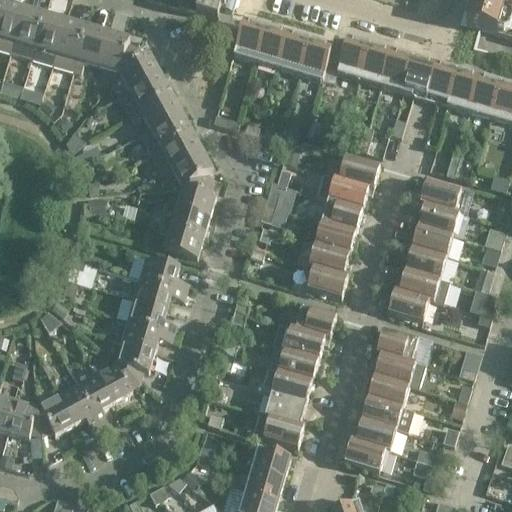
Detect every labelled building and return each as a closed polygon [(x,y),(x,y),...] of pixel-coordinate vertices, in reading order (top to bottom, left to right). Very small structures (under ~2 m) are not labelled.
[(146,0),(146,2),(218,23),(221,12),(233,15),(237,0),(146,0)] [(511,0),(466,0),(459,27),(480,33),(511,41),(511,0)] [(0,53),(11,57),(25,12),(4,6),(0,19),(0,53)] [(33,63),(46,19),(25,12),(11,57),(33,63)] [(54,69),(67,25),(46,19),(33,63),(54,69)] [(54,69),(74,75),(88,31),(67,25),(54,69)] [(265,34),(244,27),(243,27),(234,60),(256,67),(265,34)] [(81,77),(85,66),(98,70),(109,37),(88,31),(74,75),(81,77)] [(288,40),(265,34),(256,67),(278,73),(288,40)] [(98,70),(119,76),(120,77),(139,52),(128,49),(130,43),(109,37),(98,70)] [(310,46),(288,40),(278,73),(300,80),(310,46)] [(329,65),(340,69),(341,69),(347,45),(334,41),(331,53),(332,53),(328,65),(329,65)] [(337,78),(360,84),(369,51),(347,45),(341,69),(340,69),(337,78)] [(332,53),(331,53),(310,46),(300,80),(323,86),(329,65),(328,65),(332,53)] [(369,51),(360,84),(382,91),(391,58),(369,51)] [(120,77),(130,97),(161,80),(150,59),(145,62),(139,52),(120,77)] [(391,58),(382,91),(404,97),(413,64),(391,58)] [(419,102),(426,104),(435,71),(429,69),(413,64),(404,97),(419,102)] [(435,71),(426,104),(432,105),(447,110),(457,77),(441,72),(435,71)] [(457,77),(447,110),(469,116),(479,83),(457,77)] [(120,102),(127,114),(130,121),(171,99),(161,80),(130,97),(120,102)] [(479,83),(469,116),(491,123),(501,90),(479,83)] [(511,93),(501,90),(491,123),(511,128),(511,93)] [(130,121),(134,127),(144,122),(151,135),(182,118),(171,99),(130,121)] [(148,152),(152,160),(193,138),(182,118),(151,135),(141,140),(148,152)] [(238,136),(240,128),(216,120),(214,129),(238,136)] [(64,121),(58,127),(66,135),(72,129),(64,121)] [(396,124),(391,139),(401,142),(406,127),(396,124)] [(260,133),(248,130),(245,138),(257,142),(260,133)] [(362,143),(370,146),(374,134),(365,131),(362,143)] [(282,139),(269,136),(267,144),(279,148),(282,139)] [(72,160),(85,147),(74,137),(66,149),(72,160)] [(152,160),(155,166),(162,178),(172,173),(203,156),(193,138),(152,160)] [(370,146),(362,143),(358,155),(367,158),(370,146)] [(172,173),(182,192),(213,189),(214,188),(208,178),(213,175),(203,156),(172,173)] [(453,156),(449,168),(458,171),(461,159),(453,156)] [(87,159),(75,164),(79,172),(90,167),(87,159)] [(380,171),(345,161),(339,183),(339,184),(374,194),(380,171)] [(458,171),(449,168),(446,180),(454,183),(458,171)] [(91,169),(81,173),(84,180),(94,176),(91,169)] [(286,192),(289,182),(291,177),(281,174),(277,189),(286,192)] [(339,183),(335,182),(328,204),(363,214),(367,199),(372,200),(374,194),(339,184),(339,183)] [(448,187),(447,191),(427,185),(420,208),(459,219),(460,219),(467,221),(474,195),(448,187)] [(98,186),(88,187),(89,198),(99,197),(98,186)] [(210,223),(216,201),(210,199),(213,189),(182,192),(176,213),(210,223)] [(275,213),(280,197),(270,194),(266,210),(275,213)] [(499,210),(502,215),(511,218),(511,205),(501,202),(499,210)] [(100,203),(89,204),(90,218),(101,217),(100,203)] [(322,226),(356,236),(363,214),(328,204),(322,226)] [(420,208),(418,214),(423,215),(418,231),(453,241),(459,219),(420,208)] [(165,209),(161,223),(159,231),(203,244),(210,223),(176,213),(165,209)] [(266,210),(261,225),(271,228),(283,232),(287,216),(275,213),(266,210)] [(315,248),(350,258),(356,236),(322,226),(315,248)] [(159,231),(157,238),(168,241),(164,255),(197,265),(203,244),(159,231)] [(412,253),(447,263),(453,241),(418,231),(412,253)] [(273,236),(263,233),(259,245),(269,248),(273,236)] [(501,255),(506,238),(491,233),(486,251),(501,255)] [(315,248),(309,271),(313,272),(313,271),(348,281),(350,275),(346,274),(350,258),(315,248)] [(262,265),(265,257),(253,253),(250,262),(262,265)] [(406,274),(440,285),(447,263),(412,253),(406,274)] [(186,297),(189,289),(176,285),(179,272),(146,262),(140,283),(186,297)] [(73,264),(71,272),(84,276),(87,268),(73,264)] [(313,272),(307,294),(342,304),(348,281),(313,271),(313,272)] [(396,289),(395,295),(429,305),(429,306),(434,307),(443,310),(450,287),(440,285),(406,274),(401,290),(396,289)] [(186,297),(140,283),(134,304),(167,314),(171,302),(184,306),(186,297)] [(478,284),(475,294),(488,298),(491,288),(478,284)] [(67,288),(64,299),(75,302),(79,291),(67,288)] [(423,328),(429,306),(429,305),(395,295),(388,318),(423,328)] [(474,299),(469,316),(477,318),(492,322),(495,313),(492,305),(474,299)] [(134,304),(128,325),(174,339),(176,331),(163,327),(167,314),(134,304)] [(246,321),(249,311),(237,307),(234,317),(246,321)] [(302,311),(295,333),(295,334),(330,344),(337,321),(302,311)] [(115,331),(125,333),(130,315),(120,312),(115,331)] [(49,317),(40,324),(49,338),(62,328),(49,317)] [(234,317),(231,327),(243,331),(246,321),(234,317)] [(480,320),(477,328),(490,332),(492,324),(480,320)] [(128,325),(122,346),(155,356),(158,344),(171,348),(174,339),(128,325)] [(279,328),(272,350),(284,354),(319,364),(324,349),(328,350),(330,344),(295,334),(295,333),(279,328)] [(418,345),(383,335),(377,357),(411,367),(412,367),(418,345)] [(0,341),(0,352),(5,354),(8,344),(0,341)] [(140,387),(143,376),(149,378),(155,356),(122,346),(115,367),(140,387)] [(234,363),(238,351),(225,347),(222,359),(234,363)] [(272,350),(266,372),(313,386),(319,364),(284,354),(272,350)] [(464,374),(462,382),(474,386),(482,360),(469,356),(464,374)] [(379,365),(374,381),(409,391),(419,394),(426,371),(416,368),(412,367),(411,367),(377,357),(375,364),(379,365)] [(222,359),(218,372),(230,375),(234,363),(222,359)] [(17,367),(12,382),(22,385),(26,369),(17,367)] [(115,367),(115,368),(96,378),(113,409),(132,398),(130,393),(140,387),(115,367)] [(163,389),(167,369),(157,367),(153,387),(163,389)] [(266,372),(259,394),(272,397),(306,408),(313,386),(266,372)] [(100,431),(108,427),(101,415),(113,409),(96,378),(77,389),(100,431)] [(374,381),(368,402),(403,412),(409,391),(374,381)] [(75,430),(86,424),(92,435),(100,431),(77,389),(59,399),(75,430)] [(467,407),(472,392),(464,390),(460,404),(467,407)] [(221,407),(224,396),(212,392),(209,404),(221,407)] [(272,397),(265,419),(265,420),(269,422),(270,421),(305,431),(306,425),(302,423),(306,408),(272,397)] [(0,435),(7,437),(17,404),(0,398),(0,435)] [(42,441),(52,435),(55,441),(75,430),(59,399),(39,409),(42,441)] [(362,424),(397,434),(407,437),(413,415),(403,412),(368,402),(362,424)] [(39,409),(38,410),(17,404),(7,437),(29,443),(31,438),(42,441),(39,409)] [(462,423),(466,409),(456,406),(452,420),(462,423)] [(223,421),(211,418),(207,429),(219,433),(223,421)] [(269,422),(265,420),(265,419),(260,418),(253,440),(263,444),(298,454),(305,431),(270,421),(269,422)] [(362,424),(357,440),(353,438),(351,444),(386,455),(386,456),(390,457),(397,434),(362,424)] [(443,448),(445,449),(454,452),(459,436),(447,433),(443,448)] [(386,455),(351,444),(344,467),(379,477),(386,456),(386,455)] [(211,463),(214,455),(201,451),(199,459),(211,463)] [(291,462),(258,452),(251,474),(284,484),(291,462)] [(431,457),(428,468),(438,471),(441,460),(431,457)] [(511,460),(505,458),(501,468),(511,471),(511,460)] [(199,459),(197,468),(209,471),(211,463),(199,459)] [(413,478),(434,485),(438,471),(428,468),(417,465),(413,478)] [(245,497),(278,506),(284,484),(251,474),(245,497)] [(189,476),(182,485),(191,491),(198,482),(189,476)] [(385,491),(383,496),(392,498),(394,490),(386,487),(385,491)] [(0,488),(0,502),(17,507),(19,502),(13,492),(0,488)] [(372,488),(370,496),(382,500),(383,496),(385,491),(372,488)] [(163,505),(170,501),(164,490),(157,494),(163,505)] [(157,494),(149,498),(155,509),(163,505),(157,494)] [(276,511),(278,506),(245,497),(240,511),(276,511)]
